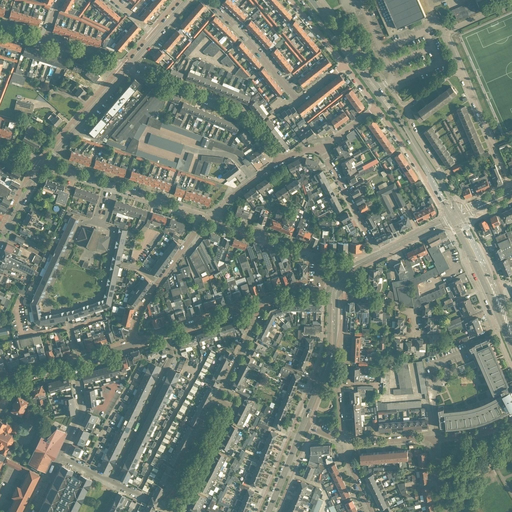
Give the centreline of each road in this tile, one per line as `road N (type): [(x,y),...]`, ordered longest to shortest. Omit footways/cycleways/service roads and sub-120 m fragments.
road 1 (residential): [(181,511),(231,409),(218,392),(254,323),(248,306)]
road 2 (secondary): [(300,0),(432,180)]
road 3 (secondary): [(438,179),(310,0)]
road 4 (residential): [(344,64),(295,98),(204,0)]
road 5 (residential): [(280,160),(241,110),(127,68)]
road 6 (residential): [(110,481),(171,355),(165,333)]
road 7 (residential): [(438,179),(406,106),(459,67)]
road 8 (residential): [(459,67),(511,190)]
road 9 (residential): [(44,164),(127,68)]
road 10 (residential): [(377,254),(320,147)]
road 11 (residential): [(93,222),(77,228),(46,295),(50,307),(65,307)]
